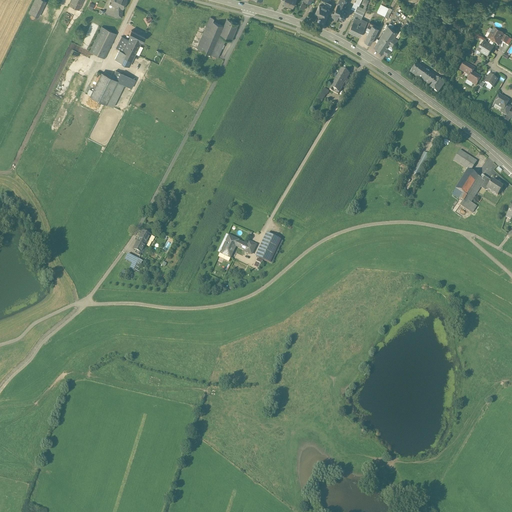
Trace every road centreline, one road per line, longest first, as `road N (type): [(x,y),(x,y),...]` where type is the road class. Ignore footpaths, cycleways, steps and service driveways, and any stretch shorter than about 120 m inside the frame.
road 1 (residential): [(85,303),(135,236),(251,8)]
road 2 (secondary): [(511,167),(340,41),(251,8)]
road 3 (track): [(77,303),(40,205),(12,171),(0,172)]
road 4 (track): [(0,390),(85,303)]
